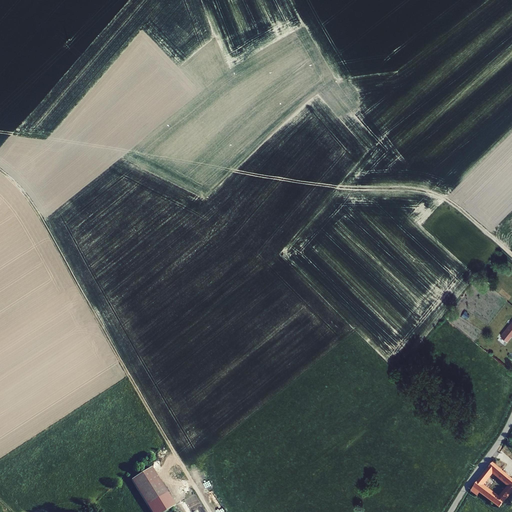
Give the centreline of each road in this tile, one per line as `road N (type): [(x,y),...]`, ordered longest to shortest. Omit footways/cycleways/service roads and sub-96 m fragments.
road 1 (track): [(0,133),(126,148),(338,190),(423,191),(511,254)]
road 2 (track): [(0,174),(27,197),(209,511)]
